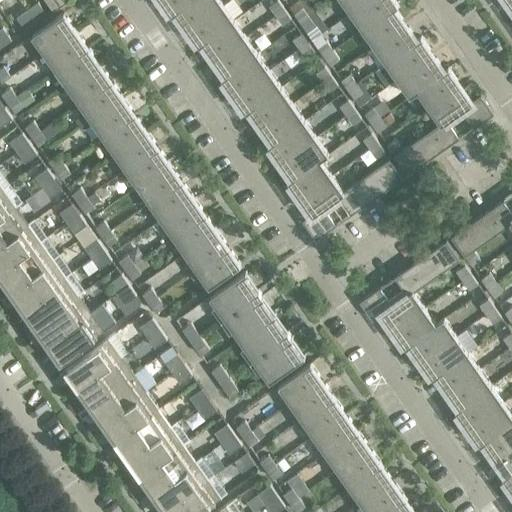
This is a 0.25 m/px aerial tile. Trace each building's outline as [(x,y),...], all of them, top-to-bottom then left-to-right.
[(67,0),(46,0),(54,10),(67,0)] [(163,0),(162,1),(172,14),(191,0),(163,0)] [(223,3),(220,0),(191,0),(172,14),(176,12),(185,24),(187,23),(189,26),(188,26),(189,27),(223,3)] [(285,9),(278,0),(277,0),(270,5),(276,15),(285,9)] [(342,0),(351,12),(368,0),(342,0)] [(368,0),(351,12),(363,29),(398,4),(395,0),(368,0)] [(38,2),(28,10),(36,22),(47,15),(38,2)] [(234,19),(223,3),(189,27),(192,30),(190,31),(199,44),(234,19)] [(399,4),(398,4),(363,29),(375,45),(405,24),(404,24),(402,21),(404,20),(395,7),(399,4)] [(303,7),(295,13),(301,22),(309,16),(303,7)] [(291,18),(285,9),(276,15),(283,24),(291,18)] [(36,22),(28,10),(17,17),(26,30),(36,22)] [(65,14),(64,13),(32,35),(45,52),(76,30),(67,17),(65,18),(63,15),(65,14)] [(316,26),(309,16),(301,22),(308,32),(316,26)] [(246,36),(234,19),(199,44),(199,45),(203,42),(212,55),(214,53),(216,57),(246,36)] [(405,24),(375,45),(386,62),(422,37),(421,36),(417,39),(409,27),(407,28),(404,25),(405,24)] [(3,27),(0,28),(0,45),(1,47),(12,40),(3,27)] [(85,43),(76,30),(45,52),(56,69),(88,47),(88,46),(86,48),(83,44),(85,43)] [(308,42),(301,33),(293,39),(300,48),(308,42)] [(258,53),(246,36),(216,57),(216,58),(217,57),(219,60),(217,62),(226,74),(222,77),(222,78),(258,53)] [(431,50),(422,37),(386,62),(398,79),(432,55),(432,54),(431,55),(429,52),(431,50)] [(326,40),(318,46),(325,56),(333,50),(326,40)] [(315,52),(308,42),(300,48),(307,58),(315,52)] [(88,47),(56,69),(68,86),(100,63),(91,50),(89,52),(86,48),(88,47)] [(340,59),(333,50),(325,56),(331,65),(340,59)] [(270,69),(258,53),(222,78),(232,91),(234,89),(236,93),(235,93),(236,93),(270,69)] [(432,55),(398,79),(410,95),(449,68),(449,67),(445,70),(436,57),(434,59),(432,55)] [(109,76),(100,63),(68,86),(80,102),(112,80),(111,80),(109,81),(107,78),(109,76)] [(4,66),(0,69),(0,77),(3,82),(11,76),(4,66)] [(332,76),(325,66),(317,72),(323,82),(332,76)] [(458,81),(449,68),(410,95),(410,96),(418,91),(429,107),(460,85),(459,85),(456,82),(458,81)] [(281,86),(270,69),(236,93),(236,94),(236,93),(239,97),(237,98),(246,111),(281,86)] [(350,74),(342,79),(348,89),(356,83),(350,74)] [(338,85),(332,76),(323,82),(330,91),(338,85)] [(112,80),(80,102),(92,119),(123,97),(114,84),(112,85),(110,82),(112,80)] [(363,93),(356,83),(348,89),(355,98),(363,93)] [(460,86),(460,85),(429,107),(441,123),(473,101),(472,100),(464,88),(462,89),(459,86),(460,86)] [(293,103),(281,86),(246,111),(246,112),(250,109),(259,121),(261,120),(263,123),(263,124),(293,103)] [(10,87),(2,93),(9,102),(17,97),(10,87)] [(27,89),(17,96),(25,108),(35,101),(27,89)] [(495,113),(481,94),(472,100),(473,101),(441,123),(403,149),(395,155),(408,174),(461,137),(460,136),(459,136),(451,125),(466,114),(474,126),(473,126),(474,127),(495,113)] [(24,106),(17,97),(9,102),(15,112),(24,106)] [(132,110),(123,97),(92,119),(103,136),(135,113),(133,114),(130,111),(132,110)] [(355,109),(348,100),(340,106),(347,115),(355,109)] [(305,119),(293,103),(263,124),(264,124),(266,127),(264,129),(273,141),(269,144),(305,119)] [(373,107),(365,113),(372,122),(380,116),(373,107)] [(13,118),(5,108),(0,111),(0,126),(0,127),(13,118)] [(362,119),(355,109),(347,115),(354,124),(362,119)] [(135,114),(135,113),(103,136),(115,152),(147,130),(138,117),(136,118),(133,115),(135,114)] [(387,125),(395,120),(390,113),(382,118),(387,125)] [(387,126),(380,116),(372,122),(378,132),(387,126)] [(317,136),(305,119),(269,144),(279,157),(281,156),(283,159),(282,160),(283,160),(317,136)] [(34,121),(26,127),(32,136),(40,130),(34,121)] [(47,140),(40,130),(32,136),(39,145),(47,140)] [(156,143),(147,130),(115,152),(127,169),(158,147),(158,146),(156,148),(154,144),(156,143)] [(30,143),(23,132),(10,141),(17,152),(30,143)] [(379,142),(372,133),(364,139),(370,148),(379,142)] [(328,153),(317,136),(283,160),(286,163),(284,165),(292,177),(289,180),(289,181),(328,153)] [(396,139),(388,145),(395,155),(403,149),(396,139)] [(385,152),(379,142),(370,148),(377,158),(385,152)] [(38,154),(30,143),(17,152),(25,163),(38,154)] [(159,147),(158,147),(127,169),(139,186),(170,163),(161,150),(159,152),(157,148),(159,147)] [(329,153),(328,153),(289,181),(298,194),(300,192),(303,195),(302,196),(332,175),(321,159),(329,153)] [(57,154),(49,160),(56,169),(64,163),(57,154)] [(403,177),(390,158),(344,191),(344,192),(312,214),(312,213),(303,220),(316,239),(337,224),(336,223),(327,212),(342,201),(350,213),(350,214),(403,177)] [(71,173),(64,163),(56,169),(62,179),(71,173)] [(179,176),(170,163),(139,186),(150,202),(182,180),(180,181),(177,178),(179,176)] [(0,168),(0,190),(10,183),(0,168)] [(55,178),(47,168),(35,177),(42,187),(55,178)] [(344,192),(344,191),(332,175),(302,196),(302,197),(303,196),(305,199),(303,201),(312,213),(312,214),(344,192)] [(63,189),(55,178),(42,187),(50,198),(63,189)] [(182,180),(150,202),(162,219),(194,197),(185,184),(183,185),(180,182),(182,180)] [(23,201),(10,183),(0,190),(0,216),(17,205),(17,206),(23,201)] [(81,188),(73,193),(79,203),(87,197),(81,188)] [(94,206),(87,197),(79,203),(86,212),(94,206)] [(203,210),(194,197),(162,219),(174,236),(205,213),(203,214),(201,211),(203,210)] [(511,211),(504,201),(505,200),(504,199),(452,236),(465,255),(472,250),(511,223),(511,222),(511,220),(511,211)] [(80,214),(72,203),(60,212),(67,222),(80,214)] [(17,205),(0,216),(0,243),(29,223),(29,222),(17,206),(17,205)] [(206,214),(205,213),(174,236),(186,252),(217,230),(208,217),(206,218),(204,215),(206,214)] [(87,225),(80,214),(67,222),(75,233),(87,225)] [(35,218),(29,222),(29,223),(0,243),(0,267),(1,269),(48,236),(35,218)] [(104,221),(96,227),(103,236),(111,230),(104,221)] [(118,240),(111,230),(103,236),(109,245),(118,240)] [(226,243),(217,230),(186,252),(197,269),(229,247),(229,246),(227,248),(224,245),(226,243)] [(60,254),(48,236),(1,269),(14,286),(60,254)] [(105,249),(97,238),(85,247),(92,258),(105,249)] [(460,259),(447,240),(394,277),(395,278),(396,277),(404,289),(389,299),(381,288),(381,287),(381,286),(360,301),(373,320),(382,313),(414,290),(414,291),(460,259)] [(229,247),(197,269),(210,286),(241,264),(232,250),(230,252),(227,248),(229,247)] [(112,260),(105,249),(92,258),(100,269),(112,260)] [(478,259),(472,250),(465,255),(471,264),(478,259)] [(72,272),(60,254),(14,286),(26,304),(72,272)] [(128,254),(120,260),(126,269),(134,263),(128,254)] [(141,273),(134,263),(126,269),(133,279),(141,273)] [(471,274),(465,265),(458,269),(465,279),(471,274)] [(247,272),(246,271),(210,296),(226,318),(240,339),(276,313),(275,313),(273,314),(262,298),(264,297),(263,295),(263,296),(261,293),(259,291),(260,290),(259,289),(257,290),(245,274),(247,272)] [(85,290),(72,272),(26,304),(39,322),(79,293),(79,294),(85,290)] [(488,273),(481,278),(488,288),(495,283),(488,273)] [(129,284),(122,274),(109,283),(117,293),(129,284)] [(478,284),(471,274),(465,279),(471,289),(478,284)] [(502,293),(495,283),(488,288),(495,297),(502,293)] [(137,295),(129,284),(117,293),(124,304),(137,295)] [(151,288),(143,293),(150,303),(158,297),(151,288)] [(382,313),(391,326),(393,324),(395,327),(395,328),(425,307),(414,291),(414,290),(382,313)] [(79,293),(39,322),(51,339),(91,311),(79,294),(79,293)] [(165,306),(158,297),(150,303),(156,312),(165,306)] [(495,308),(488,298),(481,303),(488,313),(495,308)] [(437,323),(425,307),(395,328),(395,329),(396,328),(398,331),(396,333),(405,346),(445,318),(444,317),(437,323)] [(502,318),(495,308),(488,313),(495,323),(502,318)] [(104,329),(91,311),(51,339),(64,358),(104,329)] [(276,314),(276,313),(240,339),(255,359),(270,381),(306,356),(305,354),(303,356),(291,339),(293,338),(292,336),(292,337),(290,334),(288,332),(289,332),(288,330),(286,332),(274,316),(276,314)] [(160,328),(153,318),(140,326),(148,337),(160,328)] [(457,335),(445,318),(405,346),(406,347),(410,344),(419,356),(421,355),(423,358),(422,358),(423,359),(457,335)] [(191,323),(183,329),(188,335),(196,329),(191,323)] [(168,339),(160,328),(148,337),(155,348),(168,339)] [(200,336),(196,329),(188,335),(192,342),(200,336)] [(129,351),(115,332),(69,365),(82,383),(122,355),(123,355),(129,351)] [(468,351),(457,335),(423,359),(426,362),(424,363),(433,376),(468,351)] [(205,343),(200,336),(192,342),(197,348),(205,343)] [(210,349),(205,343),(197,348),(201,355),(210,349)] [(480,368),(468,351),(433,376),(433,377),(437,374),(446,387),(448,385),(450,389),(480,368)] [(185,363),(177,353),(165,361),(172,372),(185,363)] [(122,355),(82,383),(94,401),(135,372),(123,355),(122,355)] [(192,374),(185,363),(172,372),(180,383),(192,374)] [(320,377),(311,363),(279,385),(291,402),(323,380),(321,381),(318,378),(320,377)] [(220,364),(212,370),(217,376),(225,371),(220,364)] [(492,385),(480,368),(450,389),(450,390),(451,389),(453,393),(451,394),(460,406),(456,409),(456,410),(492,385)] [(229,377),(225,371),(217,376),(221,383),(229,377)] [(147,390),(135,372),(94,401),(107,418),(147,390)] [(234,384),(229,377),(221,383),(226,390),(234,384)] [(323,380),(291,402),(303,419),(335,397),(325,384),(323,385),(321,382),(323,380)] [(239,390),(234,384),(226,390),(230,396),(239,390)] [(504,401),(492,385),(456,410),(466,423),(468,421),(470,425),(469,425),(470,426),(504,401)] [(210,399),(202,388),(190,397),(197,407),(210,399)] [(159,408),(147,390),(107,418),(119,436),(159,408)] [(344,410),(335,397),(303,419),(315,436),(346,413),(344,415),(342,411),(344,410)] [(217,409),(210,399),(197,407),(205,418),(217,409)] [(511,420),(511,413),(504,401),(470,426),(470,425),(473,429),(471,430),(480,443),(511,420)] [(171,425),(159,408),(119,436),(131,454),(172,425),(171,425)] [(347,414),(346,413),(315,436),(327,452),(358,430),(349,417),(347,419),(345,415),(347,414)] [(177,420),(171,425),(172,425),(131,454),(144,471),(184,443),(185,443),(191,439),(177,420)] [(511,445),(511,420),(480,443),(480,444),(484,441),(493,453),(495,452),(497,455),(497,456),(511,445)] [(245,421),(237,427),(244,436),(252,430),(245,421)] [(235,434),(227,423),(214,432),(222,443),(235,434)] [(259,440),(252,430),(244,436),(251,446),(259,440)] [(367,443),(358,430),(327,452),(338,469),(370,447),(370,446),(368,448),(365,445),(367,443)] [(242,445),(235,434),(222,443),(229,453),(242,445)] [(184,443),(144,471),(156,489),(197,461),(196,460),(185,443),(184,443)] [(222,453),(226,450),(222,443),(218,446),(222,453)] [(511,470),(511,445),(497,456),(498,456),(500,459),(498,461),(507,473),(503,476),(503,477),(511,470)] [(370,447),(338,469),(350,486),(382,463),(372,450),(370,452),(368,449),(370,447)] [(255,463),(247,452),(234,460),(242,471),(255,463)] [(269,455),(261,460),(267,469),(275,464),(269,455)] [(202,456),(196,460),(197,461),(156,489),(169,507),(215,474),(202,456)] [(285,458),(276,464),(282,472),(291,467),(285,458)] [(391,477),(382,463),(350,486),(362,502),(393,480),(391,481),(389,478),(391,477)] [(282,473),(275,464),(267,469),(274,479),(282,473)] [(511,470),(503,477),(511,488),(511,470)] [(199,511),(228,492),(215,474),(169,507),(172,511),(199,511)] [(394,481),(393,480),(362,502),(368,511),(383,511),(405,497),(396,484),(394,485),(392,482),(394,481)] [(278,495),(270,485),(258,493),(265,504),(278,495)] [(292,488),(284,494),(291,503),(299,497),(292,488)] [(276,511),(285,506),(278,495),(265,504),(270,511),(276,511)] [(298,511),(306,507),(299,497),(291,503),(297,511),(298,511)] [(414,510),(405,497),(383,511),(412,511),(414,510)] [(241,511),(233,499),(215,511),(241,511)]
